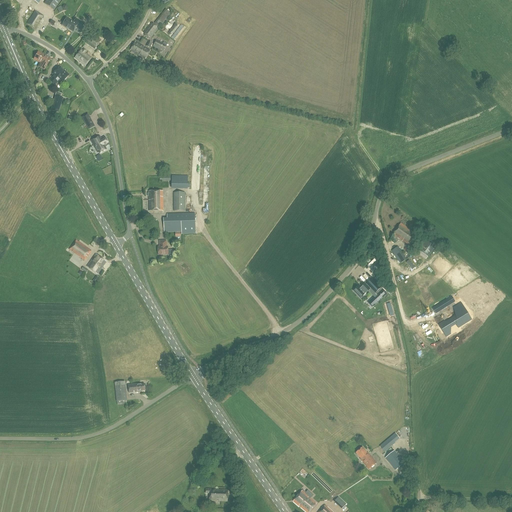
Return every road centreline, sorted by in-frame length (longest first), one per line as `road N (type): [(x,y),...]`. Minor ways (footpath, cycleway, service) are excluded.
road 1 (unclassified): [(511,129),(394,177),(364,250),(309,313),(201,370)]
road 2 (unclassified): [(117,245),(130,231),(111,128),(95,92),(48,45),(3,25)]
road 3 (secondary): [(117,245),(3,25)]
road 4 (unclassified): [(193,375),(106,431),(0,438)]
road 5 (unknown): [(378,203),(392,266),(405,279),(422,275),(476,323)]
road 6 (secondary): [(284,511),(193,375)]
road 7 (secondary): [(193,375),(117,245)]
